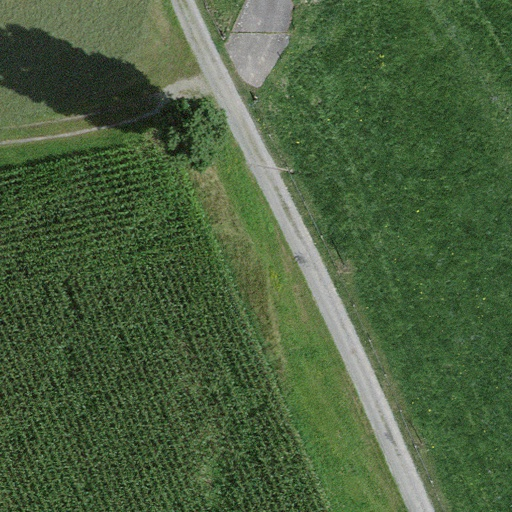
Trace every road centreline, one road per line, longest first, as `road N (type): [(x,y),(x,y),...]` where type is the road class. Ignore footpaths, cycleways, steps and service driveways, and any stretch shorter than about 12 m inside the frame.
road 1 (track): [(218,82),(411,511)]
road 2 (track): [(0,133),(218,82)]
